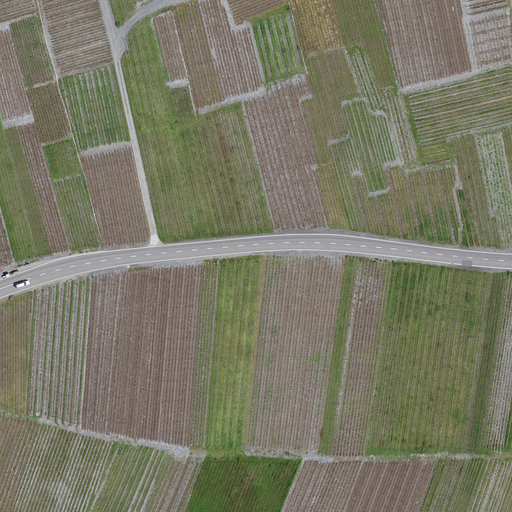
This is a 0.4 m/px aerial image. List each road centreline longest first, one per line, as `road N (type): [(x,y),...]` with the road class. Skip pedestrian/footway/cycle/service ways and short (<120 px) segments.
road 1 (secondary): [(156,253),(306,241),(511,261)]
road 2 (unclassified): [(156,253),(101,0)]
road 3 (secondary): [(0,288),(83,263),(156,253)]
